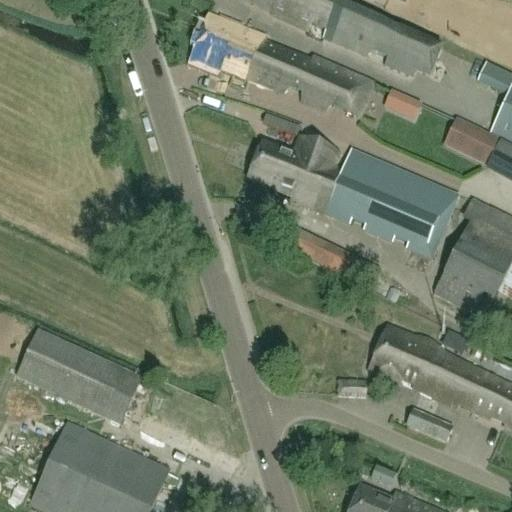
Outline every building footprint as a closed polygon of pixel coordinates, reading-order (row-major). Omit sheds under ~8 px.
[(242,0),(242,2),(272,15),(271,17),(308,33),(311,25),(325,32),(322,40),(366,59),(368,58),(373,53),(387,60),(384,67),(413,80),(415,74),(429,80),(441,50),(399,31),(398,32),(339,4),(339,0),(242,0)] [(311,64),(269,46),(268,43),(208,18),(190,65),(219,76),(224,68),(234,72),(233,74),(285,95),(290,90),(301,94),(301,105),(324,114),(332,107),(359,119),(373,87),(313,59),(311,64)] [(511,78),(485,66),(476,84),(507,99),(491,134),(511,143),(511,78)] [(384,111),(414,124),(421,107),(392,95),(384,111)] [(479,133),(457,123),(445,147),(487,167),(499,143),(479,133)] [(335,171),(341,155),(300,140),(294,157),(262,145),(248,181),(293,199),(292,203),(346,226),(349,218),(362,224),(359,234),(392,248),(397,238),(409,244),(405,253),(433,265),(461,199),(351,153),(342,174),(335,171)] [(511,248),(469,227),(433,298),(483,323),(511,266),(511,248)] [(308,239),(299,256),(302,257),(314,263),(322,246),(308,239)] [(351,260),(342,277),(371,291),(379,274),(351,260)] [(459,410),(477,372),(447,358),(429,344),(418,341),(411,340),(388,330),(368,373),(399,387),(402,382),(413,386),(413,392),(456,413),(458,410),(459,410)] [(469,343),(449,333),(440,350),(462,359),(469,343)] [(120,427),(140,382),(38,334),(17,379),(120,427)] [(511,388),(477,372),(459,410),(471,414),(471,415),(489,423),(495,418),(505,423),(505,430),(511,433),(511,388)] [(337,382),(337,400),(354,401),(354,398),(366,398),(365,383),(350,383),(350,382),(337,382)] [(446,446),(453,430),(414,413),(407,429),(446,446)] [(38,511),(151,511),(169,473),(68,426),(30,508),(38,511)] [(388,491),(393,479),(374,470),(369,483),(388,491)] [(393,503),(360,489),(349,511),(433,511),(396,496),(393,503)]
